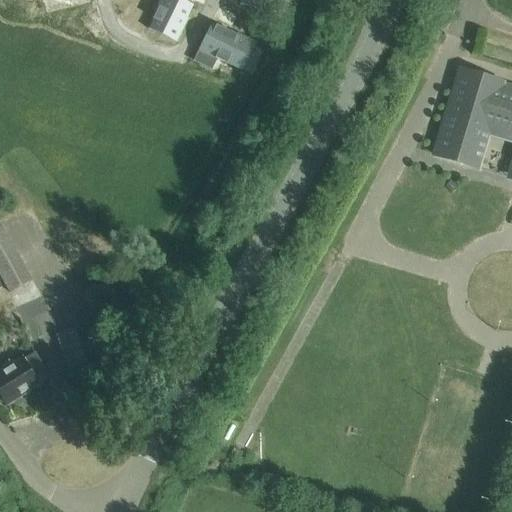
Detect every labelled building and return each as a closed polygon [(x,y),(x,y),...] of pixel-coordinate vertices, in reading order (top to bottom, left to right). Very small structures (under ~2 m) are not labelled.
[(14,0),(12,11),(34,16),(37,0),(14,0)] [(226,27),(213,67),(251,79),(264,39),(226,27)] [(511,81),(465,67),(438,156),(487,170),(497,137),(511,141),(511,84),(511,82),(511,81)] [(2,228),(0,228),(0,276),(9,293),(31,281),(2,228)] [(74,330),(56,336),(70,374),(88,367),(74,330)] [(35,379),(45,373),(34,354),(24,361),(22,359),(0,372),(0,398),(5,407),(39,386),(35,379)]
